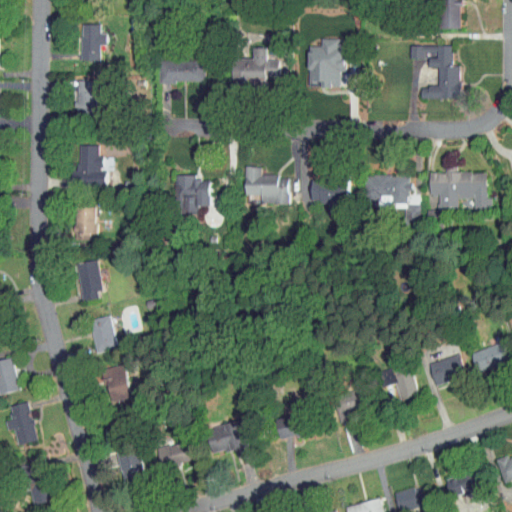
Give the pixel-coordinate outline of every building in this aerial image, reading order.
[(450,0),(430,0),(430,23),(451,22),(450,0)] [(71,55),(90,55),(90,39),(98,39),(97,28),(90,28),(90,18),(71,18),(71,55)] [(299,80),(329,81),(329,66),(335,66),(336,40),(328,40),(328,33),(312,33),(312,40),(300,40),(299,80)] [(400,52),(413,53),(414,40),(400,39),(400,52)] [(450,92),(449,60),(442,60),(441,39),(426,40),(427,52),(419,52),(419,62),(428,62),(429,80),(412,81),(412,93),(450,92)] [(268,54),(257,54),(257,42),(243,42),(243,54),(228,55),(229,71),(269,70),(268,54)] [(196,77),(196,55),(149,54),(149,76),(196,77)] [(79,75),(66,75),(66,109),(86,109),(86,86),(79,86),(79,75)] [(89,140),(67,139),(67,180),(98,180),(98,165),(93,165),(93,149),(89,149),(89,140)] [(252,161),(236,161),(236,189),(252,189),(252,198),(279,198),(279,170),(252,170),(252,161)] [(477,166),(436,166),(436,167),(420,167),(420,189),(428,189),(428,204),(417,204),(417,214),(431,214),(431,208),(448,208),(448,192),(464,192),(464,203),(483,203),(483,193),(477,193),(477,166)] [(200,175),(184,174),(184,169),(165,169),(165,191),(176,191),(176,208),(189,208),(189,200),(200,200),(200,175)] [(399,170),(357,170),(357,201),(369,201),(369,190),(383,190),(383,197),(399,197),(399,170)] [(302,176),(303,196),(319,195),(320,207),(340,206),(338,174),(302,176)] [(80,234),(80,227),(86,227),(86,202),(64,202),(64,234),(80,234)] [(72,294),(92,291),(88,253),(68,256),(72,294)] [(88,345),(108,340),(99,308),(79,314),(88,345)] [(461,344),(466,363),(499,355),(494,336),(461,344)] [(454,370),(449,348),(420,355),(426,378),(454,370)] [(0,385),(10,382),(2,350),(0,350),(0,385)] [(374,379),(386,376),(391,393),(408,388),(398,356),(369,365),(374,379)] [(102,391),(122,385),(113,358),(93,364),(102,391)] [(342,412),(340,403),(354,400),(351,385),(324,391),(329,415),(342,412)] [(0,398),(0,404),(2,412),(0,412),(0,423),(4,423),(8,438),(27,433),(18,394),(0,398)] [(268,411),(271,431),(297,428),(294,407),(268,411)] [(202,448),(239,439),(233,414),(197,423),(202,448)] [(183,454),(179,435),(152,440),(156,459),(183,454)] [(113,475),(135,470),(128,436),(106,441),(113,475)] [(511,468),(511,446),(499,451),(498,448),(486,452),(495,475),(511,468)] [(14,459),(24,498),(42,493),(32,454),(14,459)] [(438,472),(442,489),(469,482),(465,465),(438,472)] [(386,485),(391,504),(418,498),(414,479),(386,485)] [(336,499),(339,511),(374,511),(370,491),(336,499)] [(328,511),(326,502),(306,507),(307,511),(328,511)]
